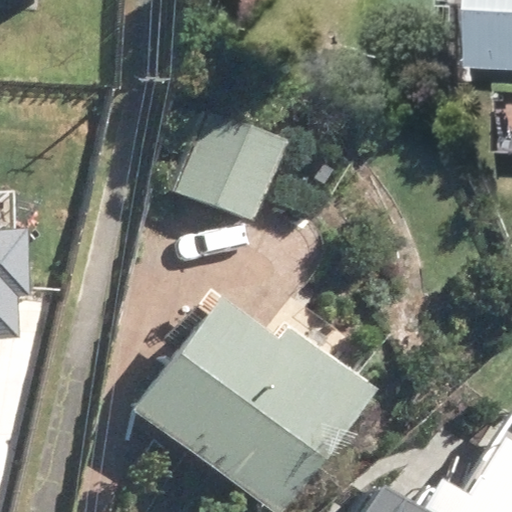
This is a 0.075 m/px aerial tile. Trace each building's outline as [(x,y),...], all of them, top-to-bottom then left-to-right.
[(396,0),(396,13),(447,17),(448,0),(396,0)] [(511,0),(481,0),(478,61),(511,63),(511,0)] [(209,108),(177,183),(257,217),(289,142),(209,108)] [(131,406),(270,511),(276,511),(371,391),(286,326),(278,339),(218,292),(131,406)] [(511,511),(511,501),(504,511),(430,511),(383,480),(361,511),(511,511)]
